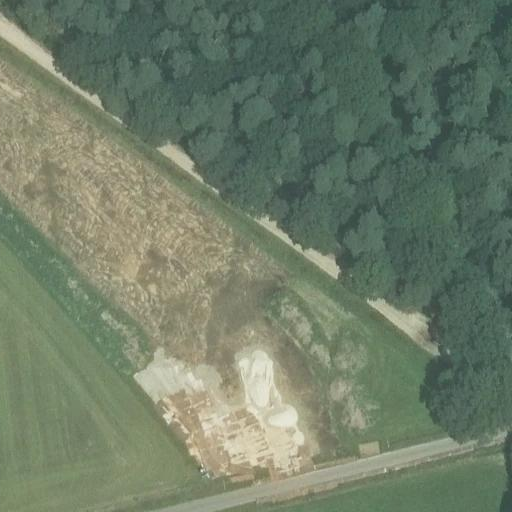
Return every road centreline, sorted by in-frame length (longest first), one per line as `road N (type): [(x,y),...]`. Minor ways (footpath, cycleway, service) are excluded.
road 1 (track): [(0,28),(472,368)]
road 2 (unclassified): [(511,343),(321,0)]
road 3 (unclassified): [(191,511),(511,433)]
